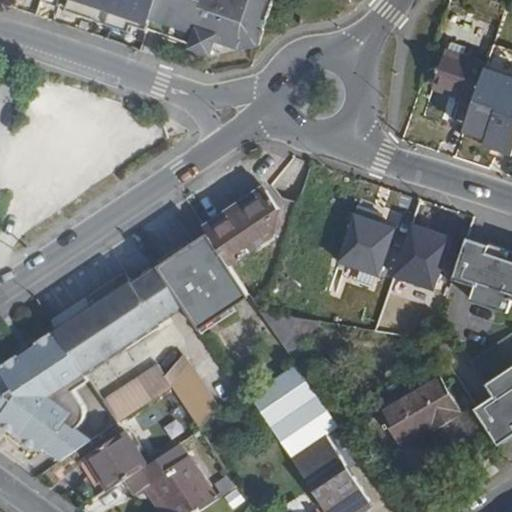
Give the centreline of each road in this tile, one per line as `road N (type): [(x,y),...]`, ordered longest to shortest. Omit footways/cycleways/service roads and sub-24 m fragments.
road 1 (tertiary): [(0,293),(278,114)]
road 2 (residential): [(0,28),(200,98),(239,97),(275,82)]
road 3 (residential): [(352,129),(364,153),(511,204)]
